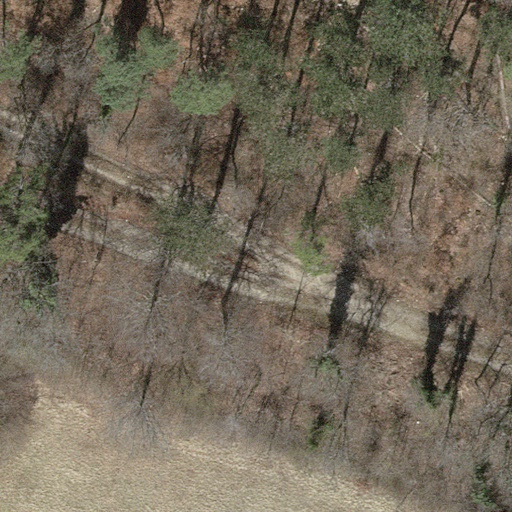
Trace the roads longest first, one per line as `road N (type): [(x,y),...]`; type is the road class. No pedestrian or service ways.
road 1 (track): [(0,122),(288,293),(511,357)]
road 2 (track): [(288,293),(0,211)]
